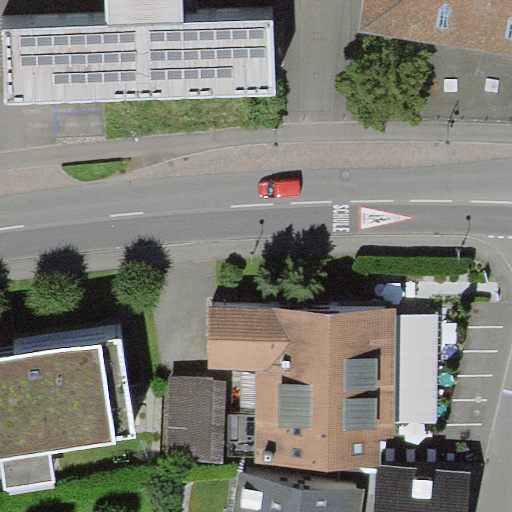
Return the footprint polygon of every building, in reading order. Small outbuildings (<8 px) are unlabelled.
[(105,0),(106,23),(2,26),(4,100),(275,92),(273,16),(183,18),(182,0),(105,0)] [(511,0),(368,0),(367,12),(511,32),(511,0)] [(407,299),(217,297),(216,357),(266,357),(266,409),(236,409),(236,433),(266,433),(266,450),(393,451),(393,422),(406,422),(407,299)] [(124,328),(0,346),(0,452),(140,431),(124,328)] [(229,378),(169,376),(167,458),(227,459),(229,378)] [(378,463),(373,511),(468,511),(472,472),(378,463)] [(358,511),(363,485),(241,467),(234,511),(358,511)]
